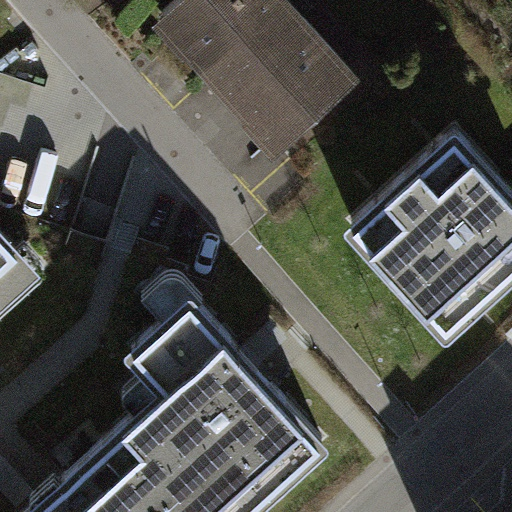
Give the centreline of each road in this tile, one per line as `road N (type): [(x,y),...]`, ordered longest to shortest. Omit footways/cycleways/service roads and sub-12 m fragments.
road 1 (residential): [(44,0),(240,220)]
road 2 (residential): [(511,397),(385,511)]
